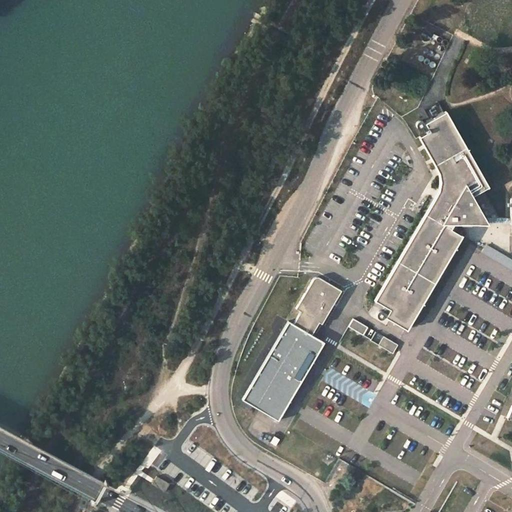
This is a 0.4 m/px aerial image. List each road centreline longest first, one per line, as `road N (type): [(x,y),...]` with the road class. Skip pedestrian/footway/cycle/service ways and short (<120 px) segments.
road 1 (unclassified): [(318,511),(300,485),(229,434),(220,371),(238,320),(400,0)]
road 2 (track): [(16,511),(296,0)]
road 3 (track): [(169,390),(370,0)]
road 4 (track): [(217,390),(169,390),(162,374),(233,118)]
road 5 (secondary): [(0,432),(107,495)]
